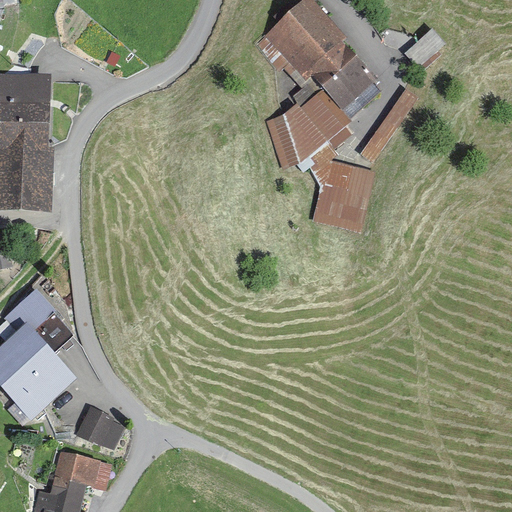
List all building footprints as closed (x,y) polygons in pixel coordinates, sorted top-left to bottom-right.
[(313,8),(267,47),(317,107),(342,136),(349,130),(389,97),(313,8)] [(437,19),(408,43),(422,59),(451,35),(437,19)] [(56,78),(0,75),(0,211),(50,213),(56,78)] [(342,136),(305,167),(319,190),(311,223),(359,235),(375,173),(371,168),(418,99),(405,90),(367,145),(349,130),(342,136)] [(305,167),(342,136),(317,107),(272,145),(296,175),(305,167)] [(0,257),(15,255),(10,224),(0,225),(0,257)] [(15,337),(0,350),(0,383),(32,420),(76,382),(37,337),(57,319),(35,295),(3,323),(15,337)] [(116,442),(130,416),(94,397),(80,423),(116,442)] [(113,466),(62,456),(54,496),(37,492),(33,511),(83,511),(88,490),(107,494),(113,466)]
